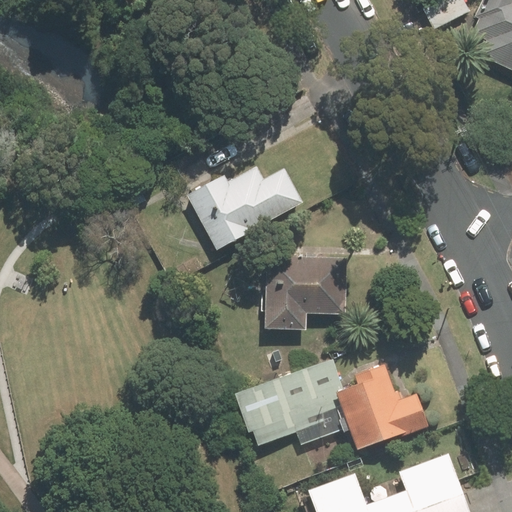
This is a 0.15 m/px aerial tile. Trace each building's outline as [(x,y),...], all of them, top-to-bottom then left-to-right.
[(438,0),(422,8),(432,30),(471,12),(465,0),(438,0)] [(511,0),(483,0),(477,16),(482,19),(473,39),(483,44),(477,57),(511,71),(511,0)] [(187,195),(218,251),(304,204),(284,168),(263,179),(257,168),(228,184),(224,175),(187,195)] [(348,256),(267,255),(266,329),(308,330),(308,315),(347,316),(348,256)] [(256,447),(345,415),(358,451),(430,425),(418,394),(400,400),(387,365),(354,377),(358,386),(345,391),(332,358),(236,393),(256,447)] [(310,490),(318,511),(471,511),(450,454),(398,472),(404,489),(367,502),(356,474),(310,490)]
